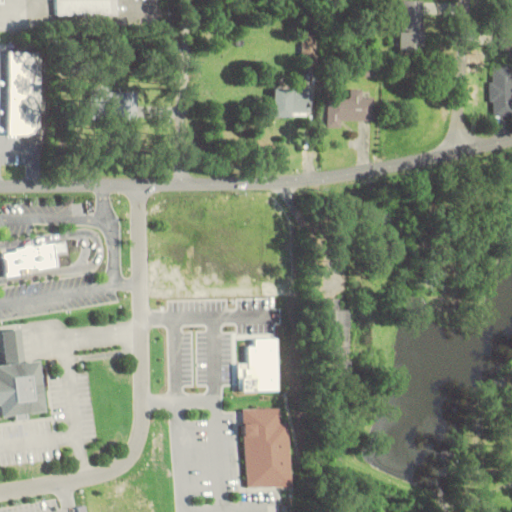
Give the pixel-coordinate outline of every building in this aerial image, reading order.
[(53,0),(53,15),(115,15),(114,0),(53,0)] [(398,51),(423,51),(423,0),(398,0),(398,51)] [(493,49),(511,48),(511,22),(493,22),(493,49)] [(316,34),(300,34),(300,68),(316,68),(316,34)] [(4,49),(5,131),(37,131),(37,49),(4,49)] [(491,116),(511,115),(511,66),(491,66),(491,116)] [(310,88),(272,88),(272,116),(310,116),(310,88)] [(137,117),(137,89),(89,89),(89,118),(137,117)] [(341,119),(373,120),(373,99),(362,98),(362,89),(349,89),(349,98),(327,98),(327,127),(341,127),(341,119)] [(0,251),(0,266),(1,273),(24,270),(23,266),(33,264),(34,267),(55,264),(51,240),(10,246),(10,250),(0,251)] [(346,309),(337,309),(337,298),(320,298),(321,376),(347,376),(346,309)] [(4,361),(0,328),(19,326),(23,359),(4,361)] [(0,361),(0,412),(41,407),(35,358),(23,359),(4,361),(0,361)]
